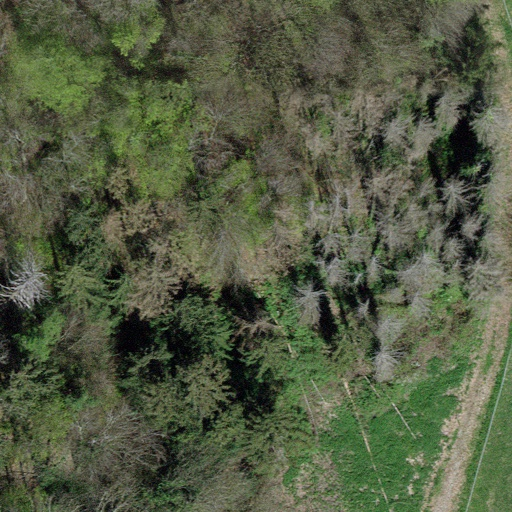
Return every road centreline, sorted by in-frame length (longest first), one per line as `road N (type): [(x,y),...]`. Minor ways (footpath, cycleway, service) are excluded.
road 1 (track): [(445,511),(502,340),(511,217)]
road 2 (track): [(511,154),(483,0)]
